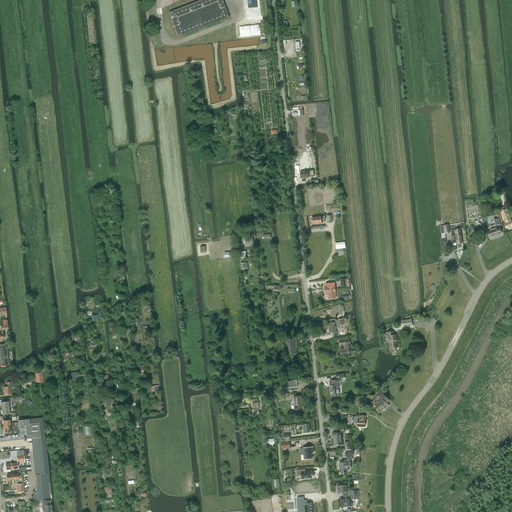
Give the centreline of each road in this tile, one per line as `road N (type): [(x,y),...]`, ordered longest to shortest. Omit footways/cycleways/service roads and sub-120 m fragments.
road 1 (unclassified): [(329,511),(272,0)]
road 2 (tertiary): [(387,511),(397,431),(487,277),(511,260)]
